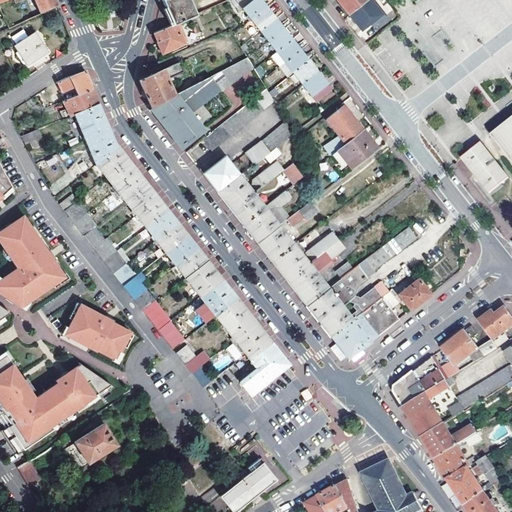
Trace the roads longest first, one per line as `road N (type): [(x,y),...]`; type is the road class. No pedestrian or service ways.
road 1 (tertiary): [(102,74),(128,130),(314,368),(325,370)]
road 2 (residential): [(0,115),(46,198),(216,416)]
road 3 (tertiary): [(325,370),(327,361),(133,113),(130,73)]
road 4 (tertiary): [(505,261),(339,386)]
road 5 (tertiary): [(350,397),(511,273)]
road 6 (residential): [(511,30),(395,122)]
road 7 (residential): [(264,511),(385,427)]
road 8 (residential): [(395,122),(484,235)]
